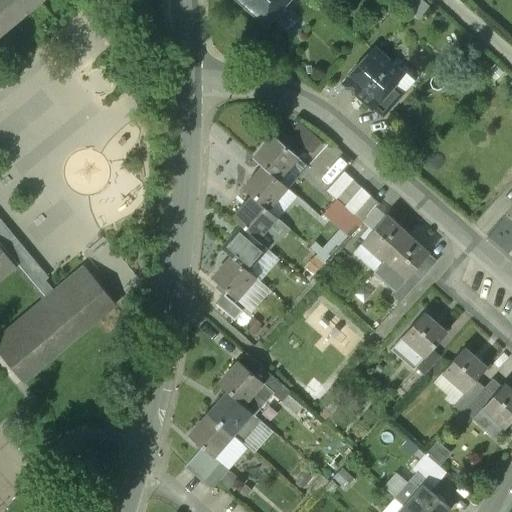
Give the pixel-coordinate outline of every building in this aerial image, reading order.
[(0,0),(0,33),(40,0),(0,0)] [(287,0),(237,0),(257,16),(268,4),(277,12),(287,0)] [(374,50),(358,68),(355,68),(349,74),(348,79),(344,84),(372,109),(393,85),(402,75),(374,50)] [(393,85),(372,109),(383,119),(404,95),(393,85)] [(281,133),(275,139),(272,137),(253,159),(263,167),(277,180),(296,159),(287,151),(293,144),(281,133)] [(277,180),(263,167),(243,189),(252,197),(267,210),(287,188),(277,180)] [(343,172),(326,191),(336,199),(353,180),(343,172)] [(353,180),(336,199),(345,207),(361,188),(353,180)] [(361,188),(345,207),(354,215),(371,196),(361,188)] [(371,196),(354,215),(363,223),(379,204),(371,196)] [(252,197),(233,219),(242,227),(257,240),(277,218),(267,210),(252,197)] [(384,217),(361,243),(383,262),(406,236),(384,217)] [(48,278),(0,220),(0,248),(14,266),(14,267),(43,302),(54,292),(45,281),(48,278)] [(257,240),(242,227),(222,248),(232,257),(246,270),(266,248),(257,240)] [(383,262),(373,273),(394,292),(411,274),(427,255),(406,236),(383,262)] [(0,277),(14,267),(14,266),(0,248),(0,277)] [(232,257),(212,279),(235,300),(256,278),(246,270),(232,257)] [(84,267),(54,292),(85,329),(115,304),(84,267)] [(394,292),(392,295),(401,303),(420,281),(411,274),(394,292)] [(43,302),(0,337),(0,355),(22,381),(85,329),(54,292),(43,302)] [(243,313),(224,295),(216,304),(235,322),(243,313)] [(422,314),(390,349),(412,370),(415,367),(430,350),(445,334),(422,314)] [(463,349),(442,373),(464,392),(473,383),(485,368),(463,349)] [(430,350),(415,367),(424,376),(439,358),(430,350)] [(291,393),(246,354),(238,363),(274,395),(283,402),(291,393)] [(274,395),(238,363),(218,385),(227,393),(255,417),(274,395)] [(482,390),(460,415),(465,419),(468,415),(473,419),(499,390),(490,381),(482,390)] [(464,392),(451,407),(460,415),(482,390),(473,383),(464,392)] [(499,390),(473,419),(495,438),(511,419),(511,391),(504,384),(499,390)] [(255,417),(227,393),(208,415),(232,436),(243,446),(262,424),(255,417)] [(232,436),(208,415),(188,437),(202,449),(213,458),(232,436)] [(442,449),(435,444),(425,455),(437,466),(443,460),(442,449)] [(213,458),(202,449),(185,467),(203,482),(219,464),(213,458)] [(425,455),(417,449),(413,454),(421,461),(413,470),(434,489),(447,474),(437,466),(425,455)] [(219,464),(203,482),(212,490),(228,472),(219,464)] [(447,511),(450,509),(424,486),(420,490),(409,481),(394,498),(404,507),(409,511),(447,511)]
